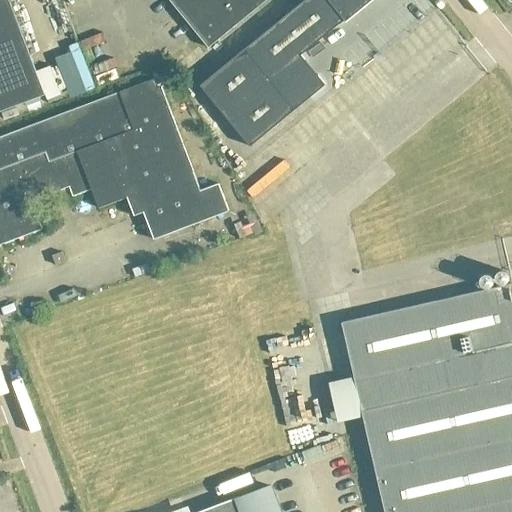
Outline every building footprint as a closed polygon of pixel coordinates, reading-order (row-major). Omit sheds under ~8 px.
[(36,70),(10,1),(9,0),(0,0),(0,110),(45,93),(36,70)] [(116,0),(139,27),(155,14),(180,46),(236,0),(116,0)] [(325,84),(301,55),(367,0),(304,0),(200,85),(249,146),(325,84)] [(50,65),(36,70),(45,93),(47,99),(61,94),(50,65)] [(193,172),(161,86),(157,88),(153,78),(91,101),(35,123),(0,135),(0,245),(43,229),(32,200),(69,186),(73,196),(91,189),(98,208),(127,197),(134,215),(143,212),(153,239),(229,211),(218,183),(200,190),(193,172)] [(209,101),(199,107),(212,126),(222,120),(209,101)] [(66,261),(62,251),(52,255),(56,264),(66,261)] [(511,511),(511,286),(511,283),(341,322),(353,376),(329,381),(339,422),(362,417),(383,511),(511,511)] [(265,343),(267,354),(287,352),(286,341),(265,343)] [(314,432),(307,399),(287,403),(294,437),(314,432)] [(279,511),(270,486),(240,498),(239,496),(195,511),(279,511)]
